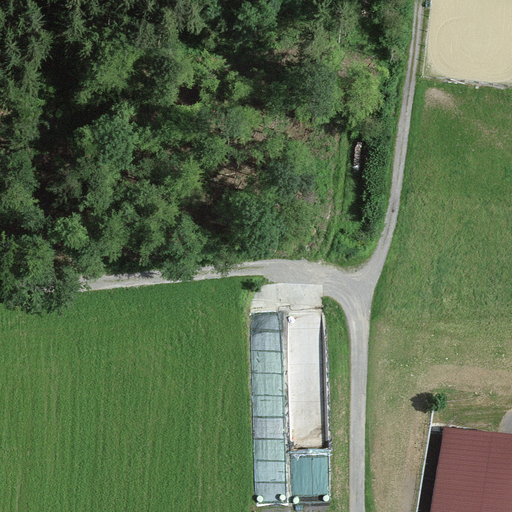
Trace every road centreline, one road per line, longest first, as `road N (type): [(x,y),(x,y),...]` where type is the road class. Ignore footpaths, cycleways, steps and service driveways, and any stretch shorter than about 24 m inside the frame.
road 1 (track): [(357,511),(358,320),(332,277),(244,267),(0,292)]
road 2 (track): [(352,299),(375,271),(387,237),(419,0)]
